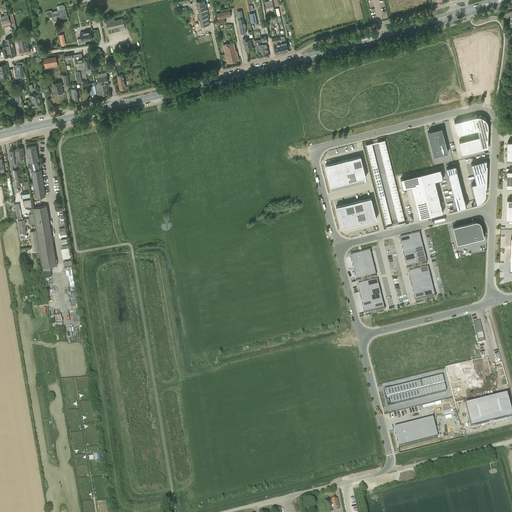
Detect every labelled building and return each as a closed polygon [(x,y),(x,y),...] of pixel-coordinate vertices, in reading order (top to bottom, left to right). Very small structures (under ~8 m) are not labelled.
[(202,0),(196,1),(201,26),(209,24),(204,0),(202,0)] [(65,8),(51,12),(51,10),(46,12),(47,15),(48,15),(49,18),(52,17),(53,21),(67,17),(65,8)] [(229,11),(217,14),(218,19),(230,16),(229,11)] [(8,14),(0,16),(2,24),(3,23),(6,23),(10,22),(8,14)] [(114,17),(105,20),(107,30),(124,26),(123,18),(114,20),(114,17)] [(243,18),(238,19),(237,19),(240,34),(246,33),(243,18)] [(90,30),(80,33),(81,41),(92,39),(90,30)] [(496,33),(460,44),(475,91),(491,87),(496,33)] [(265,36),(261,37),(261,38),(262,43),(265,57),(269,56),(266,43),(267,43),(267,41),(265,36)] [(246,37),(242,38),(245,51),(252,49),(250,39),(246,40),(246,37)] [(280,53),(276,37),(272,38),(276,54),(280,53)] [(6,41),(2,42),(3,48),(7,48),(9,57),(15,55),(11,38),(5,39),(6,41)] [(26,38),(17,40),(20,54),(29,52),(26,38)] [(261,38),(255,40),(257,49),(256,49),(257,50),(256,50),(258,59),(265,57),(262,43),(261,38)] [(233,42),(223,45),(226,58),(227,62),(226,63),(238,60),(236,51),(235,52),(233,42)] [(450,51),(424,57),(434,98),(453,93),(446,64),(453,63),(450,51)] [(78,54),(78,59),(75,59),(77,69),(84,68),(83,58),(82,58),(81,54),(78,54)] [(44,59),(45,65),(56,63),(55,57),(44,59)] [(84,68),(85,70),(91,69),(89,57),(83,58),(84,68)] [(22,65),(23,65),(22,62),(19,62),(20,65),(17,65),(13,65),(14,71),(18,70),(18,72),(14,73),(15,76),(18,75),(19,78),(25,77),(24,72),(23,72),(22,65)] [(107,94),(107,93),(105,82),(108,82),(106,72),(96,74),(98,83),(97,83),(98,84),(95,85),(98,95),(101,95),(107,94)] [(123,75),(117,76),(119,90),(126,88),(123,75)] [(334,78),(307,84),(310,94),(319,92),(320,98),(327,125),(344,120),(334,78)] [(53,85),(52,85),(54,95),(63,94),(61,82),(54,83),(54,84),(53,85)] [(71,84),(72,88),(70,88),(72,101),(79,100),(76,87),(76,83),(71,84)] [(33,94),(33,95),(30,95),(31,102),(32,107),(43,105),(42,100),(41,100),(40,93),(37,94),(36,93),(33,94)] [(188,106),(183,116),(187,118),(192,108),(188,106)] [(475,116),(469,118),(472,131),(477,129),(478,129),(477,125),(475,116)] [(476,116),(475,116),(477,125),(487,122),(486,121),(485,119),(484,118),(482,117),(480,116),(478,116),(476,116)] [(469,118),(461,120),(465,132),(472,131),(469,118)] [(461,120),(454,121),(457,134),(465,132),(461,120)] [(478,129),(477,129),(479,136),(488,134),(488,126),(488,124),(487,122),(477,125),(478,129)] [(441,128),(434,130),(438,142),(444,140),(441,128)] [(434,130),(427,131),(431,144),(433,143),(438,142),(434,130)] [(488,134),(479,136),(482,148),(487,147),(488,134)] [(479,136),(472,137),(475,150),(482,148),(479,136)] [(472,137),(459,141),(462,153),(475,150),(472,137)] [(438,142),(441,154),(448,152),(444,140),(438,142)] [(433,143),(431,144),(434,156),(441,154),(438,142),(433,143)] [(35,146),(30,147),(25,148),(28,162),(30,162),(30,163),(29,164),(29,165),(30,166),(30,167),(30,168),(31,169),(32,170),(33,170),(41,169),(40,163),(39,164),(38,163),(38,162),(38,161),(37,161),(36,161),(38,160),(35,146)] [(360,156),(351,158),(354,168),(363,166),(360,156)] [(351,158),(343,160),(345,171),(354,168),(351,158)] [(486,159),(471,163),(473,173),(486,170),(486,165),(486,159)] [(343,160),(334,162),(337,173),(345,171),(343,160)] [(334,162),(325,164),(327,173),(327,174),(328,174),(328,175),(337,173),(334,162)] [(455,165),(446,167),(449,177),(458,175),(456,170),(455,165)] [(363,166),(354,168),(357,179),(365,177),(363,166)] [(354,168),(345,171),(348,181),(357,179),(354,168)] [(440,168),(420,173),(425,191),(437,188),(434,180),(443,178),(440,168)] [(41,169),(33,170),(30,171),(35,197),(45,195),(41,169)] [(486,170),(473,173),(473,174),(476,183),(486,180),(486,170)] [(8,171),(5,172),(6,178),(9,195),(13,194),(10,177),(8,171)] [(345,171),(337,173),(339,184),(348,181),(345,171)] [(337,173),(328,175),(328,176),(328,177),(331,186),(339,184),(337,173)] [(420,173),(400,178),(403,188),(411,186),(413,194),(425,191),(420,173)] [(458,175),(449,177),(450,184),(459,181),(458,175)] [(476,183),(471,184),(474,194),(485,191),(485,188),(486,181),(486,180),(476,183)] [(459,181),(450,184),(452,190),(461,188),(459,181)] [(437,188),(425,191),(427,199),(439,196),(437,188)] [(461,188),(452,190),(453,196),(462,194),(461,188)] [(22,192),(24,207),(25,207),(31,206),(29,191),(22,192)] [(425,191),(413,194),(415,202),(427,199),(425,191)] [(485,191),(474,194),(476,203),(476,204),(477,203),(479,203),(481,201),(482,200),(483,198),(484,197),(485,195),(485,191)] [(462,194),(453,196),(457,209),(460,208),(467,206),(466,206),(464,199),(462,194)] [(439,196),(427,199),(431,215),(443,212),(439,196)] [(371,197),(362,199),(365,210),(373,208),(371,197)] [(362,199),(353,202),(356,212),(365,210),(362,199)] [(427,199),(415,202),(419,218),(431,215),(427,199)] [(353,202),(344,204),(347,214),(356,212),(353,202)] [(24,219),(22,220),(19,203),(15,204),(17,217),(20,234),(26,233),(24,219)] [(344,204),(336,206),(338,215),(338,216),(338,215),(338,217),(347,214),(344,204)] [(32,208),(39,249),(39,250),(42,267),(56,265),(47,205),(32,208)] [(373,208),(365,210),(367,221),(376,218),(373,208)] [(365,210),(356,212),(359,223),(367,221),(365,210)] [(356,212),(347,214),(350,225),(359,223),(356,212)] [(347,214),(338,217),(339,218),(338,218),(339,219),(341,227),(350,225),(347,214)] [(475,221),(470,222),(474,239),(483,237),(480,224),(476,225),(475,221)] [(470,222),(461,225),(466,241),(474,239),(470,222)] [(461,225),(453,227),(457,243),(466,241),(461,225)] [(39,250),(39,249),(36,230),(30,231),(33,251),(39,250)] [(409,237),(410,242),(410,243),(420,240),(420,238),(419,238),(419,237),(419,235),(418,235),(410,237),(409,237)] [(400,239),(399,240),(400,240),(400,243),(400,245),(401,245),(410,243),(410,242),(409,237),(409,238),(409,237),(408,237),(408,238),(400,240),(400,239)] [(70,246),(69,247),(68,241),(61,242),(64,260),(68,259),(68,257),(72,257),(70,246)] [(60,313),(51,315),(52,323),(62,321),(60,313)] [(62,321),(52,323),(53,330),(63,329),(62,321)] [(480,321),(473,322),(477,340),(478,340),(479,346),(485,344),(480,321)] [(506,396),(465,407),(471,429),(511,418),(506,396)] [(432,419),(393,429),(398,448),(437,438),(432,419)] [(337,510),(339,510),(337,500),(327,502),(328,506),(331,505),(331,509),(337,508),(337,510)]
